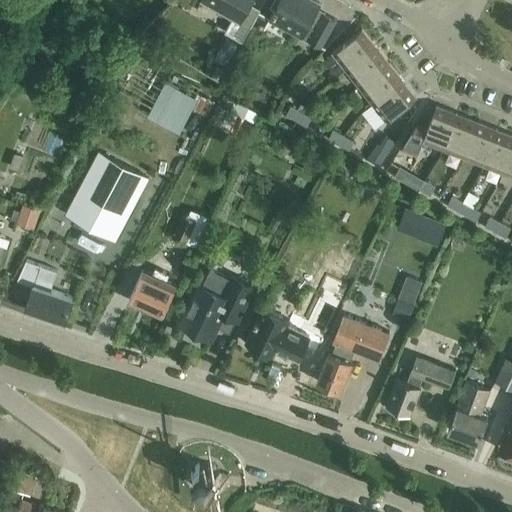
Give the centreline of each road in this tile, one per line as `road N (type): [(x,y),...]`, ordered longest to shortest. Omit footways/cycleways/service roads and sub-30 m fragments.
road 1 (residential): [(511,500),(355,440),(0,326)]
road 2 (residential): [(413,511),(0,371)]
road 3 (residential): [(101,486),(71,448),(0,388)]
